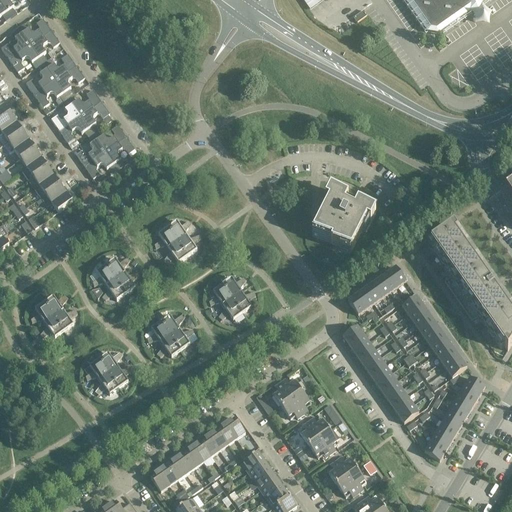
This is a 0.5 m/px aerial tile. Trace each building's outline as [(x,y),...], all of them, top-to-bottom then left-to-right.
[(0,0),(0,4),(11,20),(17,15),(13,10),(14,9),(11,5),(11,2),(13,0),(18,0),(21,4),(26,0),(0,0)] [(511,0),(403,0),(428,34),(438,36),(470,13),(471,8),(476,4),(482,5),(488,0),(511,0)] [(11,20),(0,4),(0,18),(2,17),(6,23),(11,20)] [(363,12),(353,19),(357,24),(367,17),(363,12)] [(24,26),(18,30),(30,48),(51,33),(50,31),(49,31),(47,29),(48,28),(43,21),(36,26),(39,30),(39,33),(35,35),(32,35),(29,31),(28,31),(24,26)] [(30,48),(18,30),(13,33),(17,39),(15,41),(17,45),(17,48),(13,50),(10,50),(7,46),(1,50),(6,58),(7,57),(9,60),(8,60),(9,62),(30,48)] [(53,35),(51,33),(30,48),(43,65),(47,62),(43,57),(46,55),(43,51),(44,48),(47,45),(50,46),(53,50),(60,45),(55,38),(54,38),(52,36),(53,35)] [(43,65),(30,48),(9,62),(11,65),(12,64),(14,66),(13,67),(18,75),(24,70),(22,66),(22,63),(26,60),(29,61),(32,65),(34,63),(38,69),(43,65)] [(50,60),(47,62),(43,65),(55,83),(76,68),(75,66),(74,67),(72,65),(73,64),(68,56),(61,61),(64,65),(64,68),(60,71),(57,70),(54,66),(50,60)] [(55,83),(43,65),(38,69),(42,74),(40,76),(42,80),(42,83),(38,86),(35,85),(32,81),(26,86),(31,93),(32,93),(34,95),(33,96),(34,98),(55,83)] [(78,71),(76,68),(55,83),(68,101),(72,98),(74,97),(70,91),(71,90),(68,86),(69,83),(72,81),(75,81),(78,85),(85,81),(80,73),(79,74),(77,71),(78,71)] [(68,101),(55,83),(34,98),(36,100),(37,100),(39,102),(38,103),(43,110),(49,105),(46,101),(47,98),(51,96),(54,96),(57,100),(59,98),(63,104),(68,101)] [(76,104),(72,98),(68,101),(80,119),(101,104),(100,102),(99,102),(97,100),(98,99),(93,92),(86,96),(89,101),(89,104),(85,106),(82,106),(79,102),(76,104)] [(80,119),(68,101),(63,104),(62,105),(66,111),(65,112),(67,116),(67,119),(63,121),(60,121),(57,117),(51,121),(56,129),(57,128),(59,130),(58,131),(59,133),(80,119)] [(103,106),(101,104),(80,119),(93,136),(97,133),(93,128),(96,126),(93,122),(94,119),(97,116),(100,117),(103,121),(103,123),(100,125),(103,129),(113,123),(109,117),(110,116),(104,109),(102,107),(103,106)] [(0,109),(0,123),(10,116),(4,107),(0,109)] [(16,125),(10,116),(0,123),(0,131),(2,135),(16,125)] [(93,136),(80,119),(59,133),(61,136),(62,135),(64,137),(63,138),(72,151),(79,146),(75,140),(74,141),(71,137),(72,134),(76,131),(79,132),(82,136),(84,134),(88,139),(93,136)] [(22,134),(16,125),(2,135),(8,144),(22,134)] [(101,139),(97,133),(93,136),(105,154),(126,139),(125,137),(124,138),(122,135),(123,135),(118,127),(111,132),(114,136),(114,139),(110,142),(107,141),(104,137),(101,139)] [(29,142),(22,134),(8,144),(15,152),(29,142)] [(105,154),(93,136),(88,139),(92,145),(90,147),(92,151),(92,154),(88,157),(85,156),(82,152),(76,157),(81,164),(82,164),(84,166),(83,167),(84,169),(105,154)] [(128,142),(126,139),(105,154),(118,172),(124,168),(120,162),(121,161),(118,157),(119,154),(122,151),(125,152),(128,156),(135,152),(129,144),(128,145),(127,142),(128,142)] [(35,151),(29,142),(15,152),(21,161),(35,151)] [(41,160),(35,151),(21,161),(27,170),(41,160)] [(118,172),(105,154),(84,169),(86,171),(87,171),(89,173),(88,174),(93,181),(99,176),(96,172),(97,169),(101,167),(104,167),(107,171),(109,169),(113,175),(118,172)] [(47,169),(41,160),(27,170),(22,174),(28,182),(33,179),(47,169)] [(53,178),(47,169),(33,179),(39,188),(53,178)] [(60,187),(53,178),(39,188),(34,191),(41,200),(46,197),(60,187)] [(66,195),(60,187),(46,197),(52,205),(66,195)] [(330,191),(321,211),(324,213),(313,235),(332,242),(331,245),(351,253),(362,231),(366,233),(376,214),(358,205),(354,212),(349,209),(345,207),(348,200),(330,191)] [(72,205),(66,195),(52,205),(47,209),(53,218),(72,205)] [(34,218),(29,222),(35,231),(40,227),(34,218)] [(177,223),(167,230),(178,244),(188,237),(187,236),(188,237),(187,237),(185,235),(192,226),(188,223),(181,229),(177,223)] [(32,233),(26,224),(21,227),(28,236),(32,233)] [(453,228),(431,244),(454,277),(444,284),(472,323),(481,316),(507,353),(511,345),(511,311),(504,300),(477,261),(457,233),(453,228)] [(178,244),(167,230),(158,236),(162,242),(154,247),(156,251),(166,248),(168,251),(167,251),(167,250),(167,251),(178,244)] [(189,238),(188,237),(178,244),(188,259),(197,252),(193,247),(201,241),(200,237),(189,241),(187,238),(188,237),(188,238),(189,238)] [(0,255),(9,249),(3,240),(0,241),(0,255)] [(188,259),(178,244),(167,251),(168,252),(168,251),(170,254),(164,263),(167,265),(175,260),(178,265),(188,259)] [(115,261),(106,267),(116,282),(126,274),(125,273),(125,274),(126,274),(125,275),(123,272),(130,263),(126,261),(119,266),(115,261)] [(116,282),(106,267),(96,274),(100,279),(92,284),(94,289),(104,285),(106,288),(106,289),(105,288),(106,289),(116,282)] [(398,290),(406,284),(396,269),(387,275),(398,290)] [(127,275),(126,274),(116,282),(126,296),(135,289),(132,284),(139,279),(138,275),(127,278),(125,275),(126,275),(127,275)] [(390,295),(398,290),(387,275),(380,280),(390,295)] [(231,280),(222,287),(232,301),(243,294),(242,293),(242,294),(240,292),(246,283),(243,280),(235,285),(231,280)] [(382,301),(390,295),(380,280),(372,286),(382,301)] [(126,296),(116,282),(106,289),(106,290),(106,289),(107,288),(109,291),(102,300),(105,303),(113,297),(117,303),(126,296)] [(374,306),(382,301),(372,286),(364,292),(374,306)] [(232,301),(222,287),(213,293),(217,299),(209,304),(210,308),(221,305),(223,307),(222,308),(221,307),(222,308),(232,301)] [(366,312),(374,306),(364,292),(356,297),(366,312)] [(243,295),(243,294),(232,301),(242,315),(252,309),(248,304),(256,298),(254,294),(244,297),(242,295),(243,294),(243,295)] [(358,318),(366,312),(356,297),(348,303),(358,318)] [(53,298),(44,305),(54,319),(64,312),(64,311),(64,312),(63,312),(61,310),(68,301),(65,298),(57,303),(53,298)] [(402,309),(408,317),(422,307),(417,299),(402,309)] [(242,315),(232,301),(222,308),(223,309),(222,308),(223,308),(225,311),(218,319),(222,322),(229,317),(233,322),(242,315)] [(54,319),(44,305),(35,311),(38,316),(31,322),(32,326),(43,323),(45,325),(44,326),(43,325),(44,326),(54,319)] [(408,317),(413,325),(428,315),(422,307),(408,317)] [(65,313),(64,312),(54,319),(64,333),(73,327),(70,322),(77,316),(76,312),(65,315),(64,313),(64,312),(65,313)] [(413,325),(419,333),(433,323),(428,315),(413,325)] [(170,318),(160,324),(171,338),(181,331),(180,330),(181,331),(180,332),(178,329),(185,320),(181,317),(173,323),(170,318)] [(64,333),(54,319),(44,326),(44,327),(45,327),(44,326),(45,326),(47,328),(40,337),(44,340),(51,335),(55,340),(64,333)] [(419,333),(424,341),(439,330),(433,323),(419,333)] [(171,338),(160,324),(151,331),(155,336),(147,341),(149,345),(159,342),(161,345),(160,345),(160,346),(171,338)] [(363,337),(357,329),(343,339),(348,347),(363,337)] [(424,341),(430,349),(444,338),(439,330),(424,341)] [(181,332),(181,331),(171,338),(181,353),(190,346),(186,341),(194,336),(193,331),(182,335),(180,332),(181,332)] [(369,345),(363,337),(348,347),(354,355),(369,345)] [(181,353),(171,338),(160,346),(161,347),(161,346),(161,345),(163,348),(157,357),(160,359),(168,354),(171,359),(181,353)] [(430,349),(435,356),(450,346),(444,338),(430,349)] [(374,353),(369,345),(354,355),(360,363),(374,353)] [(435,356),(441,364),(456,354),(450,346),(435,356)] [(380,360),(374,353),(360,363),(365,371),(380,360)] [(441,364),(446,372),(461,362),(456,354),(441,364)] [(108,355),(99,361),(109,376),(119,369),(118,368),(119,369),(118,369),(116,366),(123,357),(119,355),(112,360),(108,355)] [(385,368),(380,360),(365,371),(371,379),(385,368)] [(109,376),(99,361),(89,368),(93,373),(85,379),(87,383),(97,379),(99,382),(99,383),(98,382),(99,383),(109,376)] [(446,372),(452,380),(454,380),(457,377),(467,370),(461,362),(446,372)] [(391,376),(385,368),(371,379),(376,386),(391,376)] [(120,370),(119,369),(109,376),(119,390),(128,384),(125,378),(132,373),(131,369),(120,372),(118,369),(119,369),(120,370)] [(119,390),(109,376),(99,383),(99,384),(99,383),(100,383),(102,385),(95,394),(98,397),(106,391),(110,397),(119,390)] [(396,384),(391,376),(376,386),(382,394),(396,384)] [(470,380),(464,389),(480,398),(485,389),(470,380)] [(285,381),(280,385),(291,401),(302,394),(292,381),(287,384),(285,381)] [(402,392),(396,384),(382,394),(387,402),(402,392)] [(291,401),(280,385),(275,389),(277,392),(272,395),(281,408),(291,401)] [(475,406),(480,398),(464,389),(459,397),(475,406)] [(407,400),(402,392),(387,402),(393,410),(407,400)] [(311,407),(302,394),(291,401),(303,417),(308,413),(306,410),(311,407)] [(260,397),(256,399),(261,405),(265,402),(260,397)] [(470,414),(475,406),(459,397),(454,405),(470,414)] [(413,407),(407,400),(393,410),(398,418),(413,407)] [(303,417),(291,401),(281,408),(290,421),(295,418),(297,421),(303,417)] [(465,423),(470,414),(454,405),(449,413),(465,423)] [(419,416),(413,407),(398,418),(404,426),(419,416)] [(460,431),(465,423),(449,413),(444,421),(460,431)] [(331,416),(329,417),(335,426),(341,422),(334,414),(331,416)] [(235,420),(226,427),(237,441),(245,435),(235,420)] [(313,420),(308,424),(319,440),(329,433),(320,420),(315,423),(313,420)] [(455,439),(460,431),(444,421),(439,430),(455,439)] [(319,440),(308,424),(302,428),(304,431),(299,434),(309,448),(319,440)] [(237,441),(226,427),(218,433),(228,447),(237,441)] [(450,447),(455,439),(439,430),(434,438),(450,447)] [(228,447),(218,433),(210,438),(220,453),(228,447)] [(339,446),(329,433),(319,440),(330,456),(336,453),(334,450),(339,446)] [(220,453),(210,438),(201,444),(212,459),(220,453)] [(445,455),(450,447),(434,438),(429,446),(445,455)] [(330,456),(319,440),(309,448),(318,461),(323,457),(325,460),(330,456)] [(212,459),(201,444),(193,450),(203,465),(212,459)] [(439,464),(445,455),(429,446),(424,455),(439,464)] [(203,465),(193,450),(184,456),(195,471),(203,465)] [(297,457),(301,463),(307,459),(302,453),(297,457)] [(259,459),(257,455),(241,466),(248,475),(265,464),(261,458),(259,459)] [(195,471),(184,456),(176,462),(186,477),(195,471)] [(341,459),(335,463),(347,479),(357,472),(348,459),(343,462),(341,459)] [(186,477),(176,462),(168,468),(178,483),(186,477)] [(347,479),(335,463),(330,467),(332,470),(327,473),(336,487),(347,479)] [(269,469),(265,464),(248,475),(254,484),(269,474),(267,470),(269,469)] [(369,464),(365,467),(370,473),(375,470),(370,464),(369,464)] [(178,483),(168,468),(159,474),(170,489),(178,483)] [(366,485),(357,472),(347,479),(358,496),(363,492),(361,489),(366,485)] [(170,489),(159,474),(150,480),(161,495),(170,489)] [(272,477),(269,474),(254,484),(260,493),(277,481),(273,476),(272,477)] [(358,496),(347,479),(336,487),(346,500),(351,496),(353,499),(358,496)] [(281,487),(277,481),(260,493),(267,502),(282,491),(280,488),(281,487)] [(284,494),(282,491),(267,502),(273,511),(289,499),(285,493),(284,494)] [(368,499),(363,502),(369,511),(383,511),(385,511),(375,498),(370,502),(368,499)] [(292,511),(297,509),(289,499),(273,511),(292,511)] [(195,511),(199,510),(192,501),(177,511),(195,511)] [(369,511),(363,502),(357,506),(360,509),(355,511),(369,511)]
